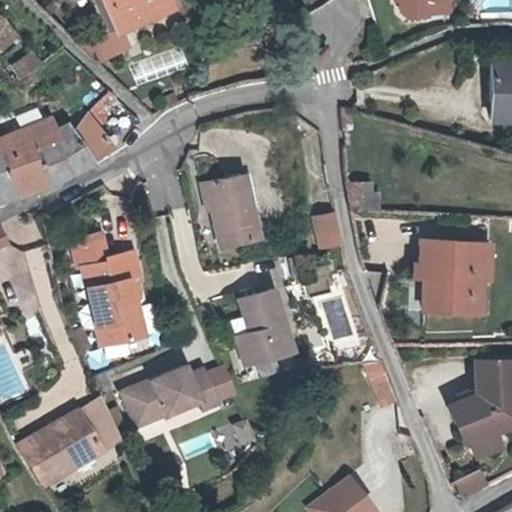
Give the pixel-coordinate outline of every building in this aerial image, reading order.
[(165,2),(164,0),(108,0),(121,24),(165,2)] [(396,0),(397,0),(401,0),(401,11),(411,19),(451,15),(449,0),(396,0)] [(5,18),(0,27),(0,44),(3,45),(19,32),(5,18)] [(91,39),(109,56),(141,40),(131,19),(121,24),(91,39)] [(33,48),(21,56),(29,69),(43,61),(33,48)] [(29,69),(21,56),(14,61),(22,73),(29,69)] [(511,116),(511,59),(491,61),(494,117),(511,116)] [(95,112),(115,97),(108,92),(90,108),(95,112)] [(352,124),(355,109),(337,104),(338,122),(352,124)] [(65,123),(54,129),(54,130),(30,141),(43,182),(67,171),(110,149),(105,141),(86,112),(70,129),(65,123)] [(54,130),(54,129),(49,116),(0,136),(0,153),(14,195),(43,182),(30,141),(54,130)] [(0,201),(14,195),(0,153),(0,201)] [(201,178),(207,205),(213,203),(220,241),(258,234),(245,169),(201,178)] [(359,183),(358,190),(370,191),(370,185),(359,183)] [(368,209),(370,191),(358,190),(346,189),(349,209),(368,209)] [(316,248),(341,244),(335,211),(311,215),(316,248)] [(74,242),(79,265),(83,264),(100,340),(140,331),(133,299),(130,300),(128,293),(137,291),(134,278),(139,277),(132,246),(107,252),(104,236),(74,242)] [(421,307),(467,309),(468,276),(478,276),(485,277),(486,238),(417,237),(416,260),(421,260),(421,275),(421,307)] [(421,260),(416,260),(411,260),(410,274),(421,275),(421,260)] [(468,276),(467,309),(477,310),(478,276),(468,276)] [(239,294),(245,310),(231,314),(243,360),(293,347),(276,284),(239,294)] [(378,409),(397,402),(382,358),(363,365),(378,409)] [(446,406),(453,423),(459,421),(466,439),(489,429),(511,420),(511,403),(511,402),(511,363),(511,359),(475,359),(475,390),(476,394),(458,401),(446,406)] [(189,370),(185,361),(121,388),(136,422),(200,395),(203,405),(217,399),(215,395),(204,371),(202,365),(189,370)] [(222,363),(204,371),(215,395),(233,387),(222,363)] [(98,387),(110,383),(105,371),(92,375),(98,387)] [(95,391),(88,395),(115,437),(118,435),(117,434),(95,391)] [(88,454),(115,437),(88,395),(16,444),(37,482),(40,482),(42,484),(88,454)] [(115,405),(106,408),(117,434),(125,429),(115,405)] [(460,441),(466,439),(459,421),(453,423),(460,441)] [(495,443),(489,429),(466,439),(472,453),(495,443)] [(478,469),(451,483),(452,485),(461,498),(486,486),(478,469)] [(375,511),(349,476),(309,505),(313,511),(375,511)] [(511,511),(511,501),(503,507),(510,511),(511,511)]
